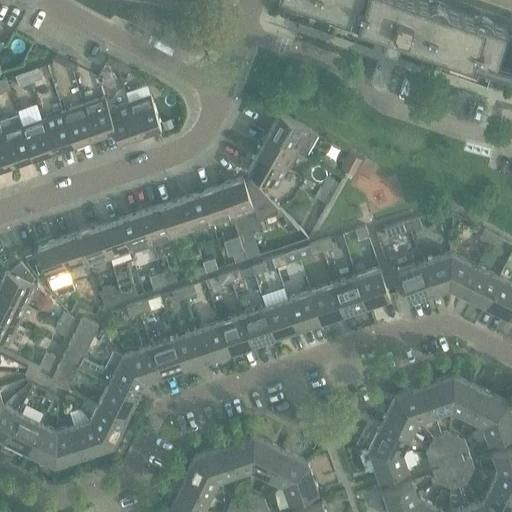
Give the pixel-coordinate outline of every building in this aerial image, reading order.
[(507,29),(491,24),(490,22),(488,19),(484,17),(478,16),(474,18),(446,8),(443,5),(438,1),(433,0),(428,2),(422,0),(286,0),(285,6),(300,11),(303,2),(319,8),(316,17),(345,27),(348,18),(365,24),(362,32),(377,37),(380,29),(401,36),(398,44),(413,50),(416,41),(432,47),(429,55),(459,65),(462,57),(478,62),(475,70),(490,76),(507,29)] [(64,65),(67,59),(57,54),(53,59),(64,65)] [(120,63),(109,57),(106,62),(118,68),(120,63)] [(75,71),(78,65),(67,59),(64,65),(75,71)] [(131,68),(120,63),(118,68),(128,74),(131,68)] [(40,72),(38,66),(26,70),(28,76),(40,72)] [(28,76),(26,70),(15,74),(17,80),(28,76)] [(0,90),(9,87),(5,77),(0,78),(0,90)] [(161,126),(151,95),(129,102),(139,133),(161,126)] [(115,129),(108,109),(109,109),(106,97),(84,105),(95,136),(115,129)] [(139,133),(129,102),(109,109),(108,109),(115,129),(119,140),(139,133)] [(95,136),(84,105),(63,112),(74,143),(95,136)] [(74,143),(63,112),(43,118),(54,150),(74,143)] [(317,133),(280,112),(269,132),(299,148),(307,152),(317,133)] [(54,150),(43,118),(22,126),(33,157),(54,150)] [(13,164),(33,157),(22,126),(2,132),(13,164)] [(0,168),(13,164),(2,132),(0,133),(0,168)] [(288,167),(299,148),(269,132),(259,151),(288,167)] [(277,187),(288,167),(259,151),(247,171),(277,187)] [(349,177),(361,157),(349,151),(340,166),(345,169),(344,172),(343,174),(349,177)] [(332,192),(339,181),(326,174),(320,185),(332,192)] [(249,177),(244,179),(244,177),(224,184),(234,216),(232,216),(236,228),(250,223),(258,220),(256,214),(276,207),(275,205),(276,204),(249,177)] [(234,216),(224,184),(202,191),(213,223),(232,216),(234,216)] [(326,203),(332,192),(320,185),(319,185),(314,195),(326,203)] [(213,223),(202,191),(182,198),(192,230),(213,223)] [(192,230),(182,198),(160,205),(171,237),(192,230)] [(171,237),(160,205),(140,212),(151,244),(171,237)] [(151,244),(140,212),(120,219),(131,251),(151,244)] [(421,226),(418,216),(407,219),(410,229),(421,226)] [(131,251),(120,219),(100,226),(111,257),(131,251)] [(410,229),(407,219),(396,223),(399,233),(410,229)] [(259,252),(250,223),(236,228),(242,244),(246,257),(259,252)] [(369,234),(365,224),(354,228),(357,238),(369,234)] [(111,257),(100,226),(79,233),(90,265),(111,257)] [(242,244),(236,228),(221,234),(226,249),(230,248),(242,244)] [(488,243),(493,233),(483,228),(478,237),(488,243)] [(90,265),(79,233),(58,240),(69,272),(90,265)] [(498,249),(503,239),(493,233),(488,243),(498,249)] [(333,246),(330,236),(319,240),(322,250),(333,246)] [(217,254),(211,237),(195,242),(203,265),(214,261),(212,256),(217,254)] [(69,272),(58,240),(37,247),(48,279),(69,272)] [(322,250),(319,240),(308,244),(311,254),(322,250)] [(480,252),(484,245),(479,241),(475,249),(480,252)] [(246,257),(242,244),(230,248),(235,261),(246,257)] [(288,262),(284,252),(274,255),(277,265),(288,262)] [(447,285),(449,252),(420,261),(430,290),(447,285)] [(463,292),(476,265),(449,252),(447,285),(463,292)] [(277,265),(274,255),(262,259),(266,269),(277,265)] [(217,267),(215,261),(214,261),(203,265),(205,270),(217,267)] [(430,290),(420,261),(397,269),(407,298),(430,290)] [(205,270),(203,265),(192,269),(194,274),(205,270)] [(484,303),(498,275),(476,265),(463,292),(484,303)] [(389,296),(385,283),(379,266),(356,274),(366,304),(389,296)] [(242,277),(239,267),(227,271),(231,281),(242,277)] [(310,278),(313,285),(341,277),(339,269),(310,278)] [(0,291),(27,305),(37,285),(8,271),(0,286),(0,291)] [(231,281),(227,271),(217,275),(220,284),(231,281)] [(366,304),(356,274),(333,282),(343,312),(366,304)] [(176,281),(174,275),(163,278),(165,284),(176,281)] [(507,314),(511,302),(511,282),(498,275),(484,303),(507,314)] [(165,284),(163,278),(151,282),(153,288),(165,284)] [(343,312),(333,282),(311,290),(321,320),(343,312)] [(196,293),(193,283),(182,286),(186,296),(196,293)] [(186,296),(182,286),(171,290),(174,300),(186,296)] [(135,294),(133,288),(121,292),(123,298),(135,294)] [(321,320),(311,290),(288,297),(298,327),(321,320)] [(0,315),(18,324),(27,305),(0,291),(0,315)] [(123,298),(121,292),(110,296),(112,302),(123,298)] [(298,327),(288,297),(265,305),(276,335),(298,327)] [(151,308),(147,298),(136,302),(140,312),(151,308)] [(80,307),(83,302),(77,299),(72,309),(78,312),(80,307)] [(90,312),(93,307),(83,302),(80,307),(90,312)] [(140,312),(136,302),(125,306),(129,316),(140,312)] [(276,335),(265,305),(243,313),(253,343),(276,335)] [(253,343),(243,313),(220,320),(231,350),(253,343)] [(72,319),(61,314),(59,319),(69,324),(72,319)] [(0,340),(8,345),(18,324),(0,315),(0,340)] [(99,323),(82,315),(79,321),(96,329),(99,323)] [(66,330),(69,324),(59,319),(56,325),(66,330)] [(231,350),(220,320),(197,328),(208,358),(231,350)] [(96,329),(79,321),(76,327),(93,335),(96,329)] [(93,335),(76,327),(73,333),(90,341),(93,335)] [(208,358),(197,328),(174,336),(185,366),(208,358)] [(90,341),(73,333),(71,338),(87,346),(90,341)] [(185,366),(174,336),(152,344),(162,374),(185,366)] [(87,346),(71,338),(68,344),(84,352),(87,346)] [(81,358),(84,352),(68,344),(65,350),(81,358)] [(162,374),(152,344),(123,354),(146,379),(162,374)] [(81,358),(65,350),(62,356),(79,364),(81,358)] [(48,368),(53,357),(48,354),(42,365),(48,368)] [(146,379),(123,354),(109,382),(138,395),(146,379)] [(79,364),(62,356),(59,362),(76,370),(78,365),(79,364)] [(76,370),(59,362),(56,367),(73,375),(76,370)] [(73,375),(56,367),(53,373),(70,381),(73,375)] [(70,381),(53,373),(50,379),(67,387),(70,381)] [(452,407),(454,373),(425,383),(435,412),(452,407)] [(467,414),(481,387),(454,373),(452,407),(467,414)] [(127,417),(138,395),(109,382),(98,403),(127,417)] [(435,412),(425,383),(397,393),(418,418),(435,412)] [(0,435),(7,439),(20,412),(33,386),(31,385),(18,411),(4,404),(0,407),(0,435)] [(42,423),(23,413),(35,387),(33,386),(20,412),(7,439),(29,450),(42,423)] [(483,422),(508,400),(481,387),(467,414),(483,422)] [(418,418),(397,393),(383,420),(411,433),(418,418)] [(511,432),(511,412),(508,400),(483,422),(489,440),(511,432)] [(114,444),(127,417),(98,403),(90,419),(114,444)] [(114,444),(90,419),(74,425),(85,454),(114,444)] [(403,449),(411,433),(383,420),(369,447),(403,449)] [(56,464),(58,430),(42,423),(29,450),(56,464)] [(85,454),(74,425),(58,430),(56,464),(85,454)] [(460,446),(456,433),(450,430),(448,431),(454,448),(460,446)] [(454,448),(448,431),(442,433),(448,450),(454,448)] [(448,450),(442,433),(436,435),(442,453),(448,450)] [(469,448),(465,437),(456,433),(460,446),(462,451),(469,448)] [(251,467),(252,434),(224,443),(234,473),(251,467)] [(267,475),(280,447),(252,434),(251,467),(267,475)] [(442,453),(436,435),(434,436),(431,441),(436,455),(442,453)] [(436,455),(431,441),(426,451),(430,462),(437,459),(436,455)] [(234,473),(224,443),(195,453),(217,479),(234,473)] [(511,469),(511,444),(493,451),(499,468),(511,469)] [(463,454),(462,451),(460,446),(454,448),(448,450),(451,459),(463,454)] [(283,483),(308,460),(280,447),(267,475),(283,483)] [(409,467),(403,449),(369,447),(379,477),(409,467)] [(451,459),(448,450),(442,453),(436,455),(437,459),(439,463),(451,459)] [(217,479),(195,453),(182,480),(210,494),(217,479)] [(466,463),(464,458),(463,454),(451,459),(454,467),(460,465),(466,463)] [(475,465),(472,456),(464,458),(466,463),(470,475),(475,465)] [(454,467),(451,459),(439,463),(440,467),(441,471),(448,469),(454,467)] [(318,490),(308,460),(283,483),(289,499),(318,490)] [(470,475),(466,463),(460,465),(465,481),(467,481),(470,475)] [(465,481),(460,465),(454,467),(459,484),(465,481)] [(445,483),(441,471),(440,467),(433,469),(436,479),(445,483)] [(459,484),(454,467),(448,469),(453,486),(459,484)] [(511,494),(511,469),(499,468),(491,484),(511,494)] [(453,486),(448,469),(441,471),(445,483),(451,486),(453,486)] [(391,511),(400,511),(419,495),(413,479),(383,488),(391,511)] [(202,510),(210,494),(182,480),(169,508),(202,510)] [(493,511),(511,511),(511,494),(491,484),(484,500),(493,511)] [(253,509),(248,491),(242,493),(247,511),(253,509)] [(260,506),(256,494),(250,491),(248,491),(253,509),(260,506)] [(243,511),(247,511),(242,493),(236,495),(240,511),(243,511)] [(268,509),(265,498),(256,494),(260,506),(261,511),(268,509)] [(240,511),(236,495),(234,496),(231,501),(234,511),(240,511)] [(430,511),(435,503),(419,495),(400,511),(430,511)] [(493,511),(484,500),(467,505),(469,511),(493,511)] [(234,511),(231,501),(225,511),(234,511)] [(325,511),(322,501),(292,511),(325,511)] [(450,511),(435,503),(430,511),(450,511)]
